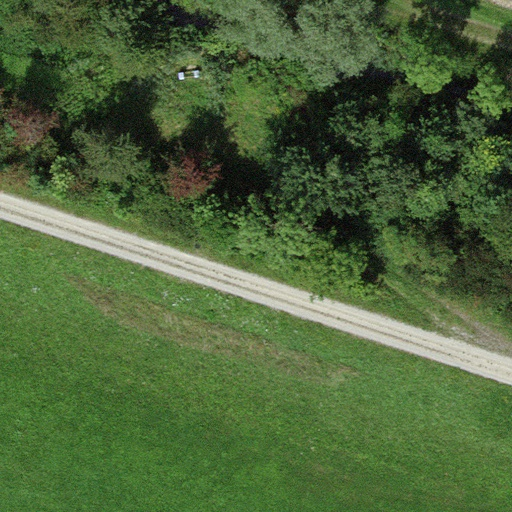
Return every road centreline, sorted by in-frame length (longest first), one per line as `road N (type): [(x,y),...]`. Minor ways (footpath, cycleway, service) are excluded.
road 1 (track): [(511,367),(0,201)]
road 2 (track): [(370,0),(511,43)]
